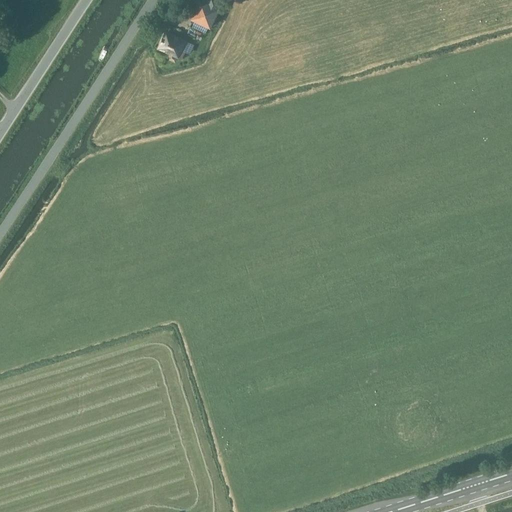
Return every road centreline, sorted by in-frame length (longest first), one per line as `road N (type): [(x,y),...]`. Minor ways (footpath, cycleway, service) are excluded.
road 1 (tertiary): [(0,229),(151,0)]
road 2 (unclassified): [(0,130),(86,0)]
road 3 (primary): [(511,469),(384,511)]
